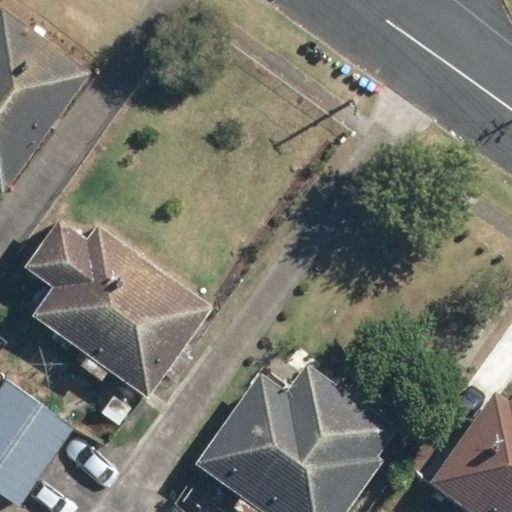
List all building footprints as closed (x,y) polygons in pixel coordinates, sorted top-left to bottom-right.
[(22,0),(9,0),(3,10),(0,7),(0,181),(13,190),(105,58),(22,0)] [(108,205),(98,219),(73,201),(37,250),(63,268),(42,297),(100,338),(87,355),(108,370),(120,352),(158,380),(224,289),(108,205)] [(210,462),(249,489),(236,507),(242,511),(271,511),(275,507),(281,511),(354,511),(413,429),(315,361),(302,380),(279,363),(210,462)] [(84,411),(19,364),(0,390),(0,484),(21,500),(84,411)] [(439,474),(486,509),(483,511),(511,511),(511,403),(499,394),(439,474)]
